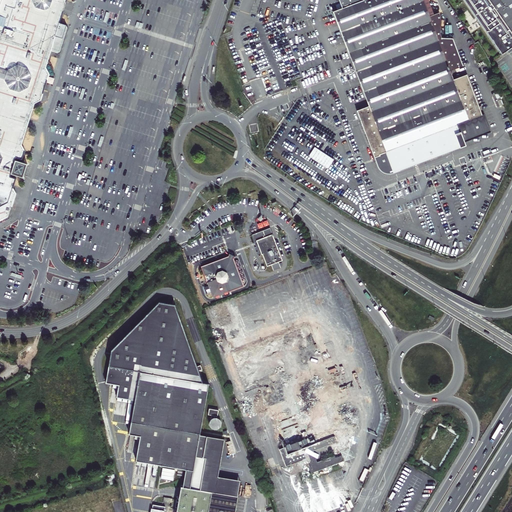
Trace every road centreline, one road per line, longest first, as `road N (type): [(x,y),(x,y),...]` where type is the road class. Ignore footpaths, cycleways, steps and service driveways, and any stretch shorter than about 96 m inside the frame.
road 1 (motorway): [(284,197),(511,348)]
road 2 (tertiary): [(511,194),(472,256),(453,265),(320,213)]
road 3 (tertiary): [(284,197),(387,331),(397,359)]
road 4 (tertiary): [(161,236),(75,317),(48,329),(1,333)]
road 5 (primary): [(511,195),(448,318),(421,337)]
road 6 (primary): [(454,351),(458,320),(511,212)]
road 7 (motorway): [(439,398),(469,410),(475,429),(430,511)]
road 8 (motorway): [(433,289),(320,213)]
road 9 (secondary): [(401,387),(406,420),(363,511)]
road 10 (tertiary): [(219,0),(186,126)]
road 11 (tertiary): [(221,117),(206,105),(203,88),(227,0)]
road 12 (secondary): [(374,511),(414,420),(432,400)]
road 13 (motorway): [(511,408),(446,511)]
